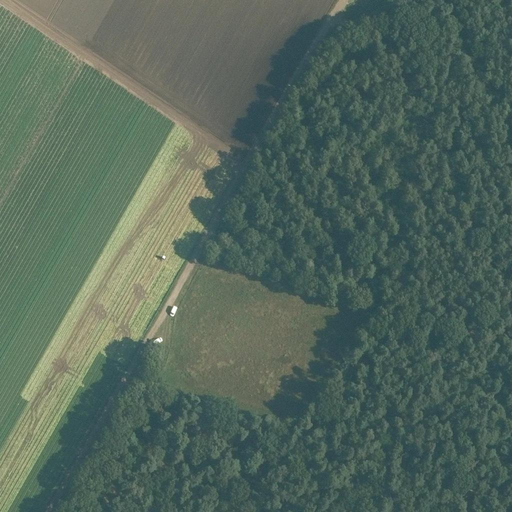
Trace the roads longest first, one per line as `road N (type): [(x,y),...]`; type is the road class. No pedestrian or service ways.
road 1 (track): [(144,348),(340,0)]
road 2 (track): [(51,511),(144,348)]
road 3 (track): [(144,348),(151,384),(111,511)]
